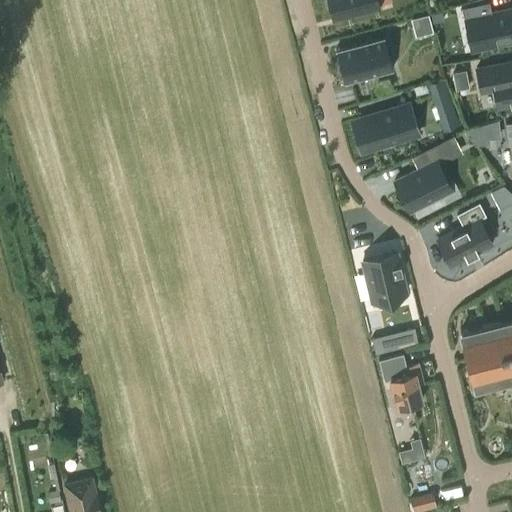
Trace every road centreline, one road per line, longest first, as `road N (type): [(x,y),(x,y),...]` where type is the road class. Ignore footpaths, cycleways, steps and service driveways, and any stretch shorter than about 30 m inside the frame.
road 1 (residential): [(300,0),(345,174),(411,236)]
road 2 (residential): [(473,477),(431,308)]
